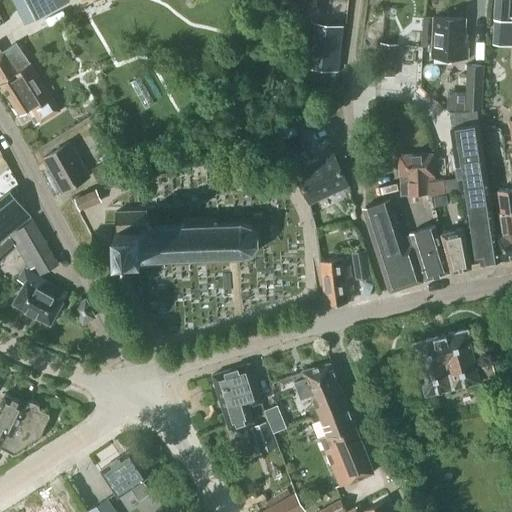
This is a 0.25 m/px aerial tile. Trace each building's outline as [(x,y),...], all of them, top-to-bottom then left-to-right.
[(12,0),(26,27),(71,4),(69,0),(12,0)] [(509,0),(493,0),(491,36),(506,37),(509,0)] [(465,18),(433,16),(431,56),(436,57),(438,59),(446,59),(449,57),(468,58),(468,42),(464,41),(465,18)] [(338,70),(343,26),(310,22),(305,67),(338,70)] [(53,99),(30,63),(16,42),(2,51),(0,48),(0,82),(20,115),(31,108),(41,122),(60,110),(53,99)] [(397,43),(380,42),(378,74),(394,76),(397,43)] [(481,110),(483,65),(467,64),(465,109),(481,110)] [(305,112),(310,127),(326,121),(320,107),(305,112)] [(448,111),(451,127),(450,127),(472,262),(480,260),(481,264),(500,260),(496,234),(479,123),(477,110),(448,111)] [(277,159),(304,149),(298,134),(271,144),(277,159)] [(90,177),(71,141),(42,157),(61,192),(90,177)] [(309,203),(348,184),(333,153),(295,172),(309,203)] [(433,153),(399,154),(400,176),(401,176),(402,195),(431,193),(431,196),(445,193),(444,179),(435,180),(433,153)] [(119,174),(110,158),(92,169),(101,185),(119,174)] [(511,187),(498,190),(501,212),(498,213),(501,234),(496,234),(500,260),(511,259),(511,187)] [(102,201),(96,188),(74,196),(79,210),(102,201)] [(10,190),(0,197),(0,240),(31,215),(10,190)] [(446,194),(433,196),(435,206),(448,204),(446,194)] [(364,213),(365,215),(390,291),(423,280),(413,245),(405,248),(389,199),(366,206),(365,208),(365,209),(364,210),(364,212),(364,213)] [(253,253),(258,244),(258,233),(251,225),(241,222),(148,225),(147,210),(116,211),(116,231),(142,230),(143,257),(141,257),(141,261),(152,260),(156,260),(228,257),(233,257),(236,257),(243,257),(253,253)] [(40,274),(59,263),(33,219),(16,231),(40,274)] [(425,279),(449,271),(435,225),(410,233),(425,279)] [(452,271),(471,266),(464,228),(442,232),(452,271)] [(117,257),(141,257),(143,257),(142,230),(116,231),(116,244),(117,257)] [(368,278),(365,250),(352,252),(355,280),(368,278)] [(346,292),(353,291),(348,259),(347,256),(320,261),(326,306),(348,302),(346,292)] [(13,303),(50,324),(68,293),(31,272),(13,303)] [(84,320),(93,316),(86,300),(76,305),(84,320)] [(480,380),(496,376),(493,363),(477,367),(467,329),(446,334),(445,334),(434,336),(434,337),(413,342),(425,394),(480,380)] [(311,392),(316,404),(308,407),(314,421),(321,418),(319,413),(347,402),(331,362),(302,370),(302,371),(291,375),(293,381),(295,381),(301,397),(311,392)] [(254,421),(249,405),(261,401),(250,363),(212,375),(229,429),(254,421)] [(0,445),(14,452),(41,435),(50,417),(48,412),(41,408),(39,404),(32,400),(27,402),(26,404),(5,394),(0,403),(0,445)] [(340,486),(374,471),(355,424),(355,423),(347,402),(319,413),(321,418),(328,434),(320,437),(340,486)] [(273,432),(287,427),(278,405),(264,410),(273,432)] [(271,437),(266,421),(251,427),(257,442),(271,437)] [(143,480),(148,476),(130,450),(100,469),(118,496),(131,488),(139,500),(151,492),(143,480)] [(300,511),(304,510),(294,493),(260,511),(300,511)] [(87,510),(87,511),(115,511),(106,497),(87,510)] [(340,511),(346,509),(341,499),(316,511),(340,511)] [(391,511),(386,500),(364,510),(361,503),(344,511),(391,511)]
